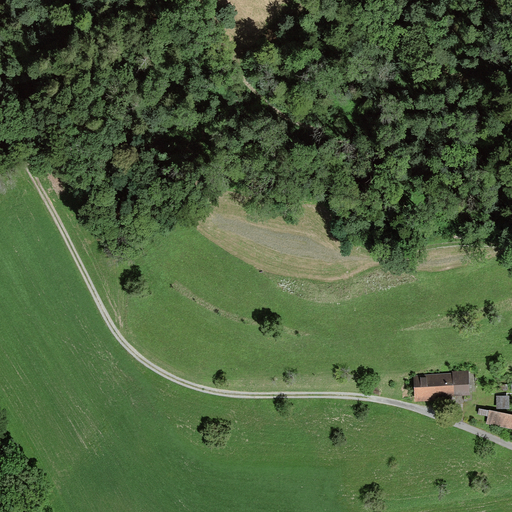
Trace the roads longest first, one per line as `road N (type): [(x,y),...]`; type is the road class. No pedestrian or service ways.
road 1 (track): [(0,119),(108,321),(159,372),(233,395),(334,395),(414,407),(511,447)]
road 2 (track): [(368,243),(391,253),(511,248)]
